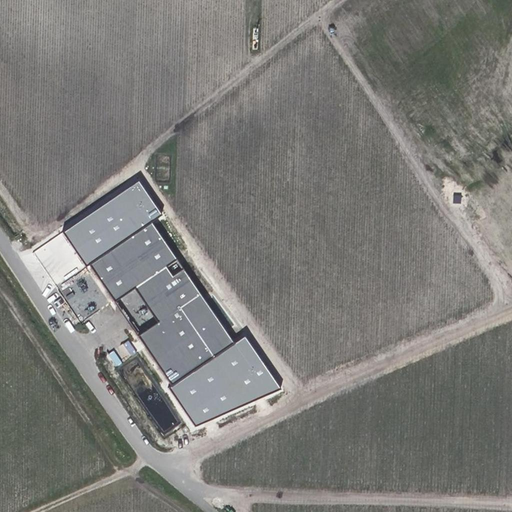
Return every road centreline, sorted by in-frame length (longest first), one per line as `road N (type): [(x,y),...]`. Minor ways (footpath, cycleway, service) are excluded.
road 1 (unknown): [(511,305),(153,458)]
road 2 (unclassified): [(0,235),(153,458),(216,511)]
road 3 (track): [(194,493),(511,502)]
